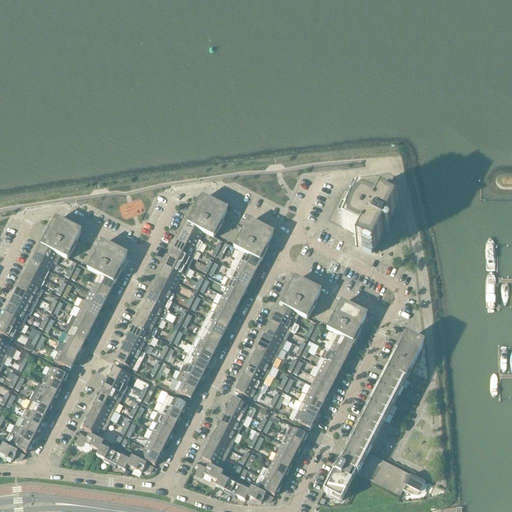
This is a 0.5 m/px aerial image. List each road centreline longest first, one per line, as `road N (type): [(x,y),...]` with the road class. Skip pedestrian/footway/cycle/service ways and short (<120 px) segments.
road 1 (residential): [(165,489),(277,263)]
road 2 (residential): [(144,256),(39,472)]
road 3 (residential): [(289,511),(390,318)]
road 4 (residential): [(292,234),(198,190),(176,198),(144,256)]
road 5 (residential): [(0,273),(30,217),(61,212),(144,256)]
road 6 (residential): [(390,318),(400,297),(395,287),(292,234)]
road 7 (residential): [(39,472),(165,489)]
road 8 (residential): [(390,318),(277,263)]
